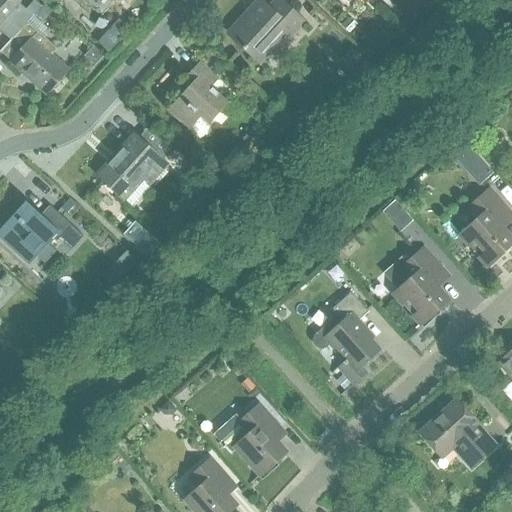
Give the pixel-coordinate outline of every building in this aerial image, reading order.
[(0,0),(0,27),(12,38),(27,22),(41,6),(34,0),(33,0),(26,9),(19,2),(16,0),(0,0)] [(290,40),(304,25),(278,0),(268,11),(261,5),(248,19),(245,17),(229,33),(237,40),(234,42),(256,63),(284,34),(290,40)] [(27,22),(12,38),(0,52),(11,61),(10,62),(46,93),(51,87),(53,89),(55,89),(58,86),(58,83),(56,82),(67,69),(51,54),(56,48),(27,22)] [(207,125),(225,104),(208,89),(216,80),(199,65),(184,82),(190,87),(167,113),(187,130),(198,118),(207,125)] [(148,186),(166,165),(135,137),(97,179),(122,201),(141,179),(148,186)] [(462,155),(479,182),(492,174),(476,147),(462,155)] [(191,196),(203,208),(220,190),(207,178),(191,196)] [(503,252),(511,243),(511,239),(497,222),(509,212),(489,189),(470,206),(479,217),(462,232),(471,243),(468,246),(485,265),(502,250),(503,252)] [(393,222),(406,210),(396,199),(383,210),(393,222)] [(25,204),(0,231),(0,240),(27,266),(47,244),(55,252),(61,245),(69,251),(81,237),(56,213),(46,223),(25,204)] [(386,274),(399,288),(396,291),(405,302),(402,304),(420,324),(437,310),(449,301),(431,281),(443,270),(423,248),(405,264),(401,260),(386,274)] [(124,253),(112,264),(121,274),(133,263),(124,253)] [(325,349),(331,343),(346,360),(337,368),(353,385),(366,374),(361,367),(381,350),(356,323),(368,312),(350,292),(332,309),(342,320),(337,325),(332,319),(313,336),(312,340),(313,345),(316,348),(320,350),(325,349)] [(511,350),(499,362),(511,376),(511,350)] [(452,447),(471,468),(495,447),(476,426),(477,425),(456,401),(420,433),(441,457),(452,447)] [(275,462),(283,455),(268,438),(278,428),(258,405),(238,423),(234,418),(215,434),(230,451),(234,447),(259,476),(275,462)] [(229,511),(234,508),(218,491),(229,481),(210,459),(189,478),(198,488),(184,500),(194,511),(229,511)]
